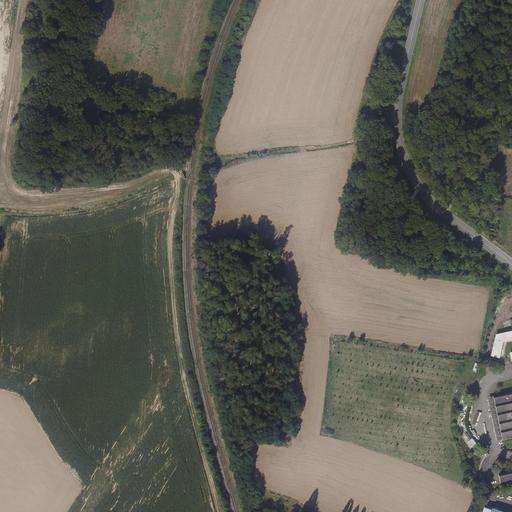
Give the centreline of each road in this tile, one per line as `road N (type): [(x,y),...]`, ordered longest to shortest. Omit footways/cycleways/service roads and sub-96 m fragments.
road 1 (track): [(26,0),(9,177),(42,192),(166,171),(176,176),(169,249),(177,345),(219,511)]
road 2 (secondary): [(511,264),(435,206),(403,158),(397,110),(420,0)]
road 3 (track): [(177,109),(88,110),(53,98),(40,0)]
